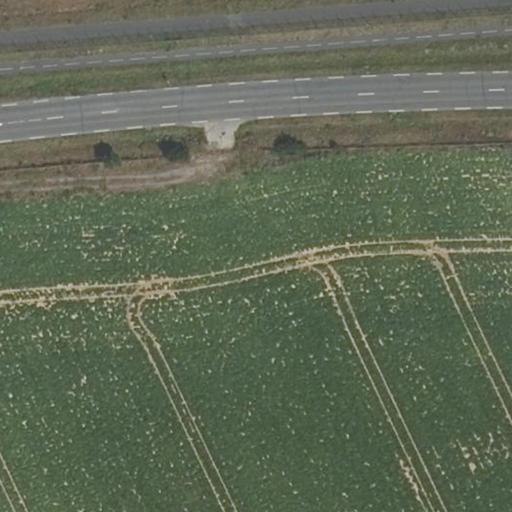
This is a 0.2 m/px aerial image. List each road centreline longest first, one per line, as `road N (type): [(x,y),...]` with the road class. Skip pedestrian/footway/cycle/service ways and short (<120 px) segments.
road 1 (secondary): [(511,92),(0,126)]
road 2 (track): [(0,186),(213,165),(217,106)]
